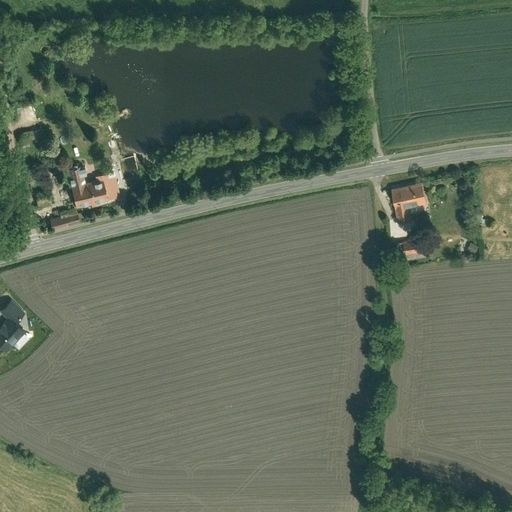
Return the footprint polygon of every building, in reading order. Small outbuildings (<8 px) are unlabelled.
[(77,208),(110,200),(105,178),(87,182),(83,166),(69,169),(73,186),(72,186),(77,208)] [(424,182),(392,189),(400,223),(415,220),(412,207),(429,203),(424,182)] [(54,232),(82,225),(80,214),(52,221),(54,232)] [(427,239),(405,241),(406,256),(429,253),(427,239)] [(482,246),(474,243),(470,251),(478,255),(482,246)] [(14,297),(3,309),(10,316),(0,326),(0,336),(12,348),(32,327),(23,319),(30,312),(14,297)]
